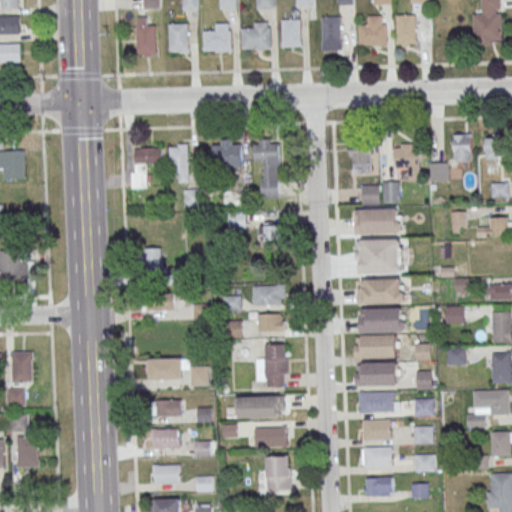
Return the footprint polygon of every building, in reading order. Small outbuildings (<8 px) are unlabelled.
[(1,0),(2,9),(22,9),(21,0),(1,0)] [(143,0),(160,0),(160,8),(144,8),(143,0)] [(182,0),(199,0),(199,9),(183,10),(182,0)] [(220,0),(236,0),(237,8),(220,8),(220,0)] [(257,0),(274,0),(274,8),(258,8),(257,0)] [(473,15),(474,45),(502,44),(501,0),(481,0),(482,14),(473,15)] [(416,46),(416,15),(397,15),(397,46),(416,46)] [(0,16),(0,34),(21,34),(21,16),(0,16)] [(156,57),(156,17),(137,17),(137,57),(156,57)] [(341,48),(341,17),(322,17),(322,48),(341,48)] [(359,25),(359,44),(387,44),(386,24),(384,24),(384,17),(371,17),(371,24),(359,25)] [(301,47),(301,19),(282,19),(282,47),(301,47)] [(243,28),(243,48),(270,48),(270,28),(267,28),(267,21),(255,21),(255,28),(243,28)] [(169,53),(190,53),(190,23),(169,23),(169,53)] [(204,31),(205,50),(232,50),(231,30),(229,30),(229,23),(216,23),(216,30),(204,31)] [(21,43),(0,43),(0,62),(21,62),(21,43)] [(472,134),(454,134),(454,161),(472,161),(472,134)] [(486,158),(508,158),(508,137),(486,137),(486,158)] [(280,198),(279,139),(253,139),(254,161),(262,161),(262,198),(280,198)] [(213,168),(242,168),(242,140),(213,140),(213,168)] [(190,144),(170,144),(170,175),(179,175),(179,183),(190,183),(190,144)] [(422,144),(395,144),(395,169),(407,169),(407,179),(422,179),(422,144)] [(132,147),(132,188),(149,188),(149,167),(163,167),(163,147),(132,147)] [(370,149),(351,149),(351,174),(370,174),(370,149)] [(0,150),(0,168),(3,168),(3,179),(26,178),(25,150),(0,150)] [(384,182),(384,203),(399,203),(399,182),(384,182)] [(492,182),(492,197),(508,197),(508,182),(492,182)] [(362,203),(380,203),(380,185),(362,185),(362,203)] [(184,189),(184,207),(201,207),(201,189),(184,189)] [(222,191),(222,207),(245,207),(245,191),(222,191)] [(363,210),(397,209),(398,233),(357,234),(356,221),(363,221),(363,210)] [(452,211),(452,233),(466,233),(466,211),(452,211)] [(228,230),(247,230),(247,212),(228,212),(228,230)] [(478,236),(511,236),(511,217),(489,217),(489,228),(478,228),(478,236)] [(283,225),(260,225),(260,241),(283,241),(283,225)] [(402,239),(355,239),(355,274),(402,274),(402,239)] [(446,257),(470,254),(468,241),(444,244),(446,257)] [(161,248),(147,248),(147,272),(162,271),(161,248)] [(0,250),(0,279),(27,280),(27,251),(0,250)] [(511,254),(484,254),(484,274),(511,274),(511,254)] [(189,267),(168,267),(168,283),(189,283),(189,267)] [(470,295),(470,278),(456,278),(456,295),(470,295)] [(366,280),(401,279),(401,302),(360,303),(360,290),(366,290),(366,280)] [(511,283),(483,284),(483,300),(511,299),(511,283)] [(285,305),(285,286),(253,286),(253,305),(285,305)] [(174,311),(174,294),(147,294),(147,311),(174,311)] [(240,295),(222,295),(222,311),(240,311),(240,295)] [(464,306),(446,306),(446,323),(464,323),(464,306)] [(367,309),(402,307),(403,331),(365,333),(364,319),(368,319),(367,309)] [(494,312),(511,312),(511,342),(495,342),(494,312)] [(258,314),(258,331),(284,331),(284,314),(258,314)] [(226,339),(242,338),(242,321),(226,321),(226,339)] [(143,343),(176,343),(176,324),(143,324),(143,343)] [(363,335),(398,334),(398,358),(357,359),(357,346),(363,345),(363,335)] [(258,386),(288,386),(288,344),(267,344),(267,356),(258,356),(258,386)] [(415,344),(415,360),(431,360),(431,344),(415,344)] [(466,365),(465,348),(448,348),(448,365),(466,365)] [(11,352),(11,382),(33,382),(33,352),(11,352)] [(493,353),(511,353),(511,383),(494,383),(493,353)] [(149,359),(182,358),(182,379),(150,380),(149,359)] [(363,363),(398,362),(399,386),(358,387),(357,374),(364,374),(363,363)] [(209,367),(190,367),(190,385),(209,385),(209,367)] [(432,388),(432,371),(417,371),(417,388),(432,388)] [(7,388),(7,406),(26,406),(26,388),(7,388)] [(483,390),(511,389),(511,410),(484,411),(483,390)] [(360,392),(395,391),(396,412),(361,413),(360,392)] [(236,418),(285,417),(285,396),(236,397),(236,418)] [(155,399),(182,399),(182,417),(156,417),(155,399)] [(415,399),(415,416),(433,415),(433,399),(415,399)] [(212,408),(197,408),(197,421),(212,421),(212,408)] [(28,431),(28,414),(12,414),(12,431),(28,431)] [(364,420),(391,419),(392,439),(365,441),(364,420)] [(237,424),(222,425),(223,437),(237,437),(237,424)] [(434,443),(434,426),(414,426),(414,443),(434,443)] [(254,427),(254,446),(287,446),(287,427),(254,427)] [(152,429),(179,429),(180,447),(153,448),(152,429)] [(511,455),(511,431),(492,431),(492,456),(511,455)] [(39,436),(17,436),(17,468),(39,468),(39,436)] [(195,455),(212,455),(212,441),(195,441),(195,455)] [(365,448),(393,447),(393,467),(366,468),(365,448)] [(436,454),(416,454),(416,471),(436,471),(436,454)] [(267,457),(267,492),(290,492),(290,457),(267,457)] [(154,465),(181,464),(181,482),(155,483),(154,465)] [(499,511),(511,511),(511,472),(488,473),(488,509),(500,509),(499,511)] [(213,492),(213,476),(196,476),(196,492),(213,492)] [(393,477),(366,477),(366,497),(393,497),(393,477)] [(428,484),(412,484),(412,498),(428,498),(428,484)] [(155,511),(155,499),(181,499),(181,511),(155,511)]
